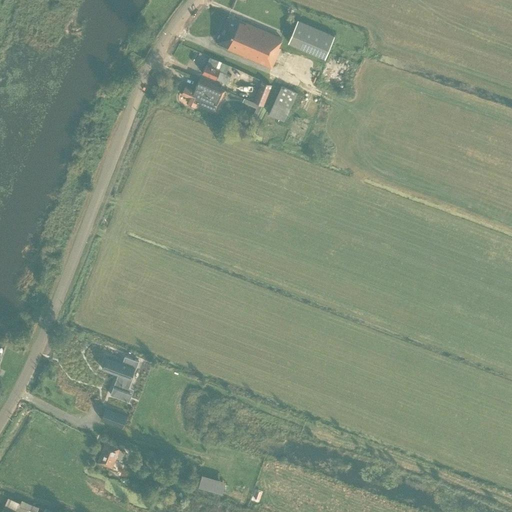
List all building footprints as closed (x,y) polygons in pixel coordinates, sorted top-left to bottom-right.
[(281,37),(228,15),(215,43),(271,67),(280,48),(278,46),(281,37)] [(334,35),(298,20),(288,43),(325,58),(334,35)] [(226,72),(229,65),(209,56),(206,64),(226,72)] [(202,73),(216,79),(227,84),(230,76),(205,65),(202,73)] [(245,81),(247,75),(236,72),(234,79),(245,81)] [(248,82),(259,86),(261,81),(262,80),(251,75),(248,82)] [(194,89),(185,85),(181,94),(188,97),(186,101),(194,105),(196,101),(216,110),(224,90),(199,79),(194,89)] [(253,101),(263,105),(271,85),(261,81),(259,86),(253,101)] [(267,114),(283,121),(297,92),(281,85),(267,114)] [(261,106),(243,98),(242,102),(255,108),(252,114),(256,116),(261,106)] [(305,128),(311,106),(297,102),(291,124),(305,128)] [(122,362),(106,356),(102,368),(118,374),(110,394),(122,399),(136,360),(125,356),(122,362)] [(123,427),(127,415),(115,411),(111,423),(123,427)] [(119,448),(104,443),(97,462),(112,468),(116,458),(121,460),(124,452),(118,449),(119,448)] [(8,497),(4,505),(0,511),(25,511),(27,509),(32,511),(35,511),(38,508),(21,500),(19,503),(8,497)]
